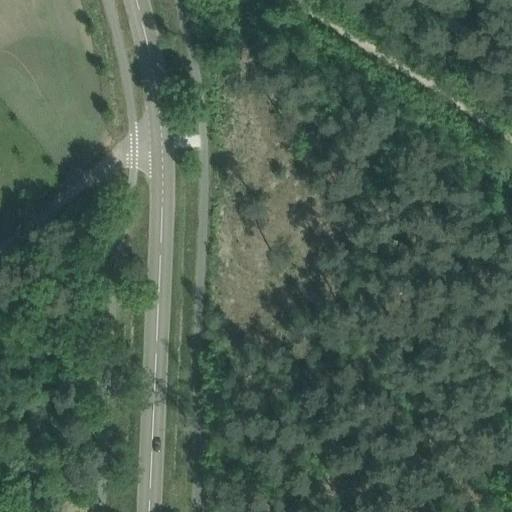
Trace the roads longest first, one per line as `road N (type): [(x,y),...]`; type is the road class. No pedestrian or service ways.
road 1 (secondary): [(148,511),(161,140)]
road 2 (track): [(511,135),(311,0)]
road 3 (unclassified): [(0,253),(117,155),(161,140)]
road 4 (secondary): [(161,140),(153,61),(134,0)]
